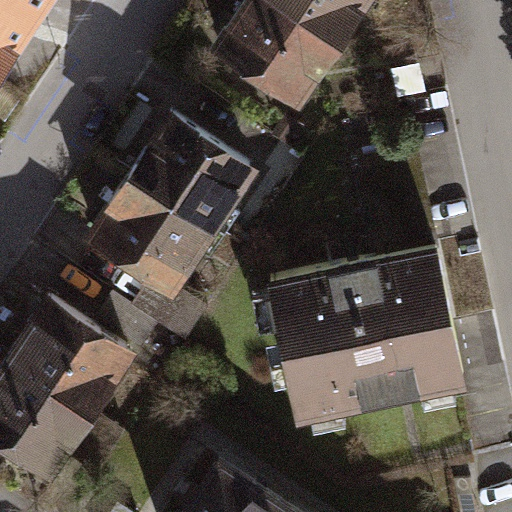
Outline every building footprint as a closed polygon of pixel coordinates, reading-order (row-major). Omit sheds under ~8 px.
[(0,0),(0,73),(50,0),(0,0)] [(284,0),(242,0),(214,42),(304,102),(346,41),(284,0)] [(284,0),(346,41),(373,0),(284,0)] [(172,110),(130,172),(219,233),(262,170),(172,110)] [(416,142),(356,153),(372,237),(432,226),(416,142)] [(130,172),(88,233),(178,294),(219,233),(130,172)] [(437,239),(272,274),(301,405),(404,383),(465,370),(437,239)] [(45,289),(3,351),(92,411),(134,349),(45,289)] [(150,327),(112,302),(102,317),(140,342),(150,327)] [(3,351),(0,354),(0,438),(51,473),(92,411),(3,351)] [(299,511),(301,509),(222,456),(184,511),(299,511)]
